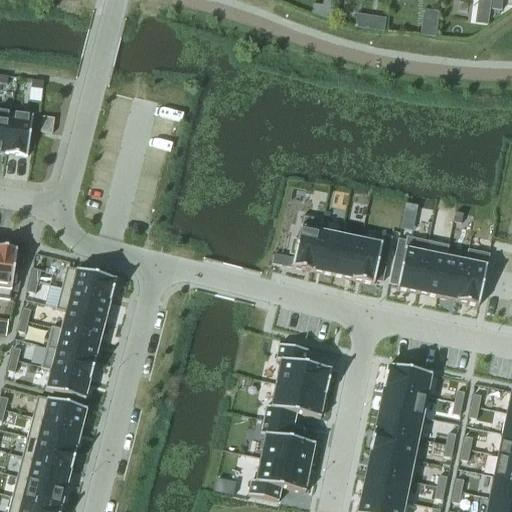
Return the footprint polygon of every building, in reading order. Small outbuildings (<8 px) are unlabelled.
[(493,0),(492,0),(491,12),(501,13),(502,1),(493,0)] [(476,11),(474,26),(487,27),(489,13),(476,11)] [(436,29),(421,26),(419,37),(435,39),(436,29)] [(30,91),(41,92),(42,84),(31,83),(30,91)] [(11,115),(0,113),(0,155),(5,156),(11,115)] [(11,115),(5,156),(25,159),(31,118),(11,115)] [(41,119),(39,135),(51,137),(53,121),(41,119)] [(455,215),(454,218),(453,225),(460,226),(462,219),(462,217),(455,215)] [(292,242),(289,257),(293,258),(291,271),(312,275),(320,234),(299,230),(296,243),(292,242)] [(320,234),(312,275),(332,279),(340,238),(320,234)] [(340,238),(332,279),(352,283),(360,243),(340,238)] [(381,247),(380,250),(388,252),(391,241),(382,239),(381,247)] [(396,288),(395,292),(416,297),(425,256),(427,244),(407,240),(406,244),(404,252),(403,255),(401,266),(399,277),(396,288)] [(398,242),(395,253),(403,255),(404,252),(406,244),(398,242)] [(360,243),(352,283),(373,288),(374,284),(376,273),(378,261),(380,250),(381,247),(360,243)] [(380,250),(378,261),(386,263),(388,252),(380,250)] [(0,251),(0,302),(7,303),(14,253),(0,251)] [(395,253),(393,265),(401,266),(403,255),(395,253)] [(425,256),(416,297),(436,301),(445,260),(425,256)] [(445,260),(436,301),(456,305),(465,264),(445,260)] [(378,261),(376,273),(384,274),(386,263),(378,261)] [(465,264),(456,305),(477,309),(486,269),(465,264)] [(393,265),(391,276),(399,277),(401,266),(393,265)] [(66,270),(61,291),(110,304),(115,283),(102,280),(103,276),(89,272),(88,276),(66,270)] [(32,272),(29,283),(37,285),(40,274),(32,272)] [(376,273),(374,284),(381,285),(384,274),(376,273)] [(391,276),(389,287),(396,288),(399,277),(391,276)] [(29,283),(26,295),(34,297),(37,285),(29,283)] [(61,291),(55,311),(104,324),(109,305),(110,304),(61,291)] [(22,311),(19,323),(27,325),(30,313),(22,311)] [(55,311),(55,312),(64,315),(60,333),(99,344),(104,324),(55,311)] [(19,323),(16,335),(24,337),(27,325),(19,323)] [(50,331),(45,351),(55,353),(94,363),(95,362),(94,362),(99,344),(60,333),(50,331)] [(275,362),(274,363),(280,365),(275,387),(325,398),(330,373),(305,368),(308,356),(309,354),(278,348),(277,349),(278,349),(275,362)] [(12,351),(9,362),(17,364),(20,353),(12,351)] [(45,351),(40,370),(50,373),(89,383),(94,363),(55,353),(45,351)] [(9,362),(6,374),(14,376),(17,364),(9,362)] [(388,369),(383,391),(426,400),(430,378),(388,369)] [(44,392),(44,393),(84,404),(85,402),(84,402),(89,384),(89,383),(50,373),(45,392),(44,392)] [(265,411),(262,423),(293,430),(295,417),(319,422),(320,420),(319,420),(320,417),(324,418),(327,402),(323,401),(324,398),(325,399),(325,398),(275,387),(270,410),(265,409),(265,411)] [(383,391),(379,412),(422,421),(426,400),(383,391)] [(456,394),(453,406),(461,407),(464,396),(456,394)] [(472,397),(470,409),(478,411),(480,399),(472,397)] [(37,400),(31,421),(80,433),(85,414),(86,413),(37,400)] [(453,406),(451,417),(459,419),(461,407),(453,406)] [(470,409),(468,421),(475,423),(478,411),(470,409)] [(379,412),(374,433),(417,442),(422,421),(379,412)] [(511,417),(505,416),(501,438),(511,439),(511,417)] [(31,421),(26,440),(76,453),(76,452),(75,452),(80,433),(31,421)] [(259,436),(259,438),(264,439),(259,462),(309,472),(309,468),(314,469),(317,453),(313,452),(313,449),(314,449),(314,447),(290,442),(293,430),(262,423),(260,436),(259,436)] [(374,433),(369,454),(413,463),(417,442),(374,433)] [(447,436),(444,448),(452,449),(455,438),(447,436)] [(511,439),(501,438),(496,459),(511,461),(511,439)] [(26,440),(21,460),(70,473),(76,453),(26,440)] [(464,440),(461,451),(469,453),(472,441),(464,440)] [(444,448),(442,460),(450,461),(452,449),(444,448)] [(461,451),(459,463),(467,465),(469,453),(461,451)] [(369,454),(365,475),(409,485),(413,463),(369,454)] [(511,461),(496,459),(492,480),(511,483),(511,461)] [(21,460),(16,480),(65,492),(70,474),(70,473),(21,460)] [(247,497),(246,499),(277,505),(280,491),(304,496),(304,495),(309,472),(259,462),(255,485),(250,484),(249,485),(250,485),(247,497)] [(365,475),(360,496),(404,505),(409,485),(365,475)] [(438,478),(436,490),(444,492),(446,480),(438,478)] [(16,480),(11,500),(58,511),(60,511),(61,511),(60,511),(65,492),(16,480)] [(511,483),(492,480),(488,501),(511,505),(511,483)] [(455,482),(453,494),(460,495),(463,484),(455,482)] [(436,490),(433,502),(441,504),(444,492),(436,490)] [(453,494),(450,505),(458,507),(460,495),(453,494)] [(360,496),(356,511),(402,511),(404,505),(360,496)] [(58,511),(11,500),(8,511),(58,511)] [(511,511),(511,505),(488,501),(485,511),(511,511)]
